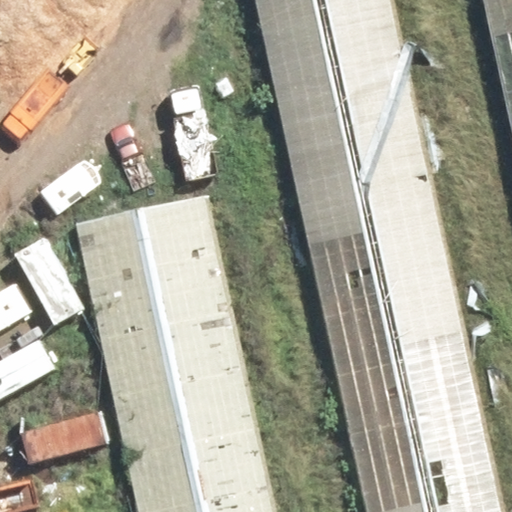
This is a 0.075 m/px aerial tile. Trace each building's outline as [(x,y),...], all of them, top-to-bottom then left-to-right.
[(511,511),(511,502),(402,0),(262,0),(373,511),(511,511)] [(511,0),(488,0),(511,104),(511,0)] [(279,511),(212,208),(91,235),(152,511),(279,511)] [(78,234),(42,240),(57,324),(92,318),(78,234)] [(0,406),(65,366),(46,335),(0,364),(0,406)]
